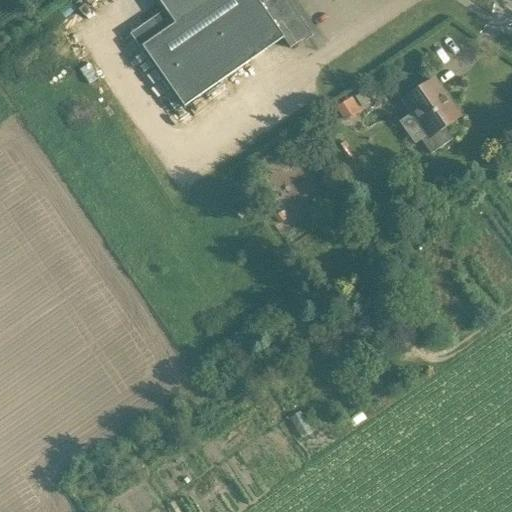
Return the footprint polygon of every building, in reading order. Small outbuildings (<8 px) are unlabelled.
[(160,0),(168,11),(153,22),(163,37),(146,49),(188,109),(285,41),(290,49),(309,36),(283,0),(160,0)] [(89,85),(99,79),(90,64),(80,70),(89,85)] [(404,102),(428,136),(421,141),(430,155),(452,140),(445,129),(461,118),(434,80),(404,102)] [(360,112),(351,99),(336,110),(344,122),(360,112)] [(267,187),(260,192),(265,199),(272,195),(267,187)] [(286,219),(285,218),(281,213),(275,217),(279,224),(286,219)] [(384,280),(370,289),(379,303),(393,295),(384,280)] [(353,326),(341,334),(345,340),(355,334),(357,332),(353,326)]
